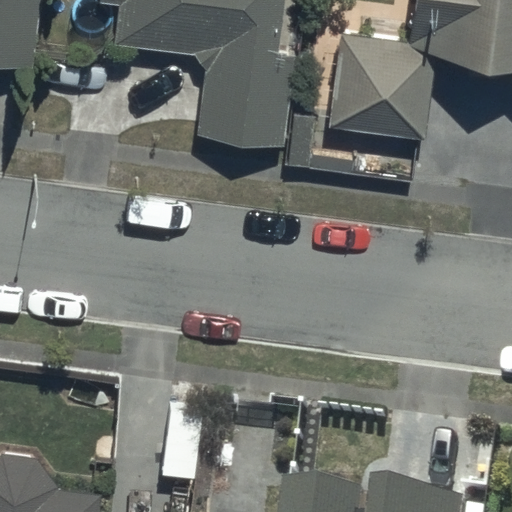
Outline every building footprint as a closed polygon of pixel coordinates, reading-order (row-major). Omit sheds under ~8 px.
[(0,0),(0,68),(33,72),(41,0),(0,0)] [(285,0),(103,0),(103,3),(120,5),(114,49),(198,60),(204,72),(197,139),(285,148),(294,59),(279,57),(285,0)] [(511,0),(418,0),(414,46),(340,38),(330,131),(427,142),(436,64),(502,71),(500,86),(511,87),(511,0)] [(93,511),(97,472),(52,469),(52,463),(34,436),(0,433),(0,511),(93,511)] [(460,511),(463,492),(377,465),(371,508),(360,506),(361,474),(283,467),(278,511),(460,511)]
